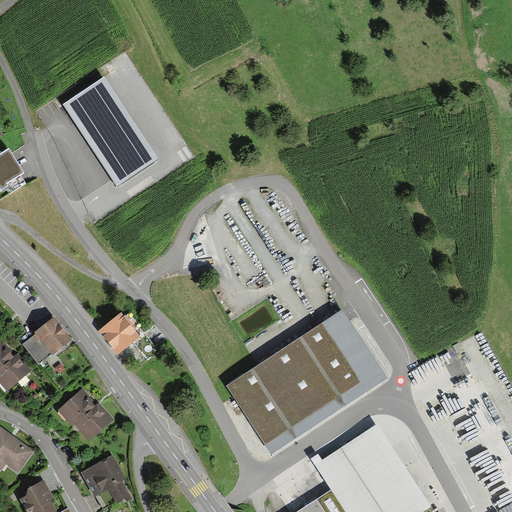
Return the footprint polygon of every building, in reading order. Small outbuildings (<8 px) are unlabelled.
[(155,162),(104,84),(68,108),(119,186),(155,162)] [(0,183),(5,191),(26,180),(23,175),(26,174),(14,151),(0,158),(0,183)] [(100,331),(119,355),(141,338),(123,314),(100,331)] [(234,387),(277,451),(388,379),(346,314),(234,387)] [(22,345),(39,366),(71,340),(54,319),(22,345)] [(1,343),(0,343),(0,380),(9,391),(33,371),(19,354),(14,358),(1,343)] [(81,391),(59,412),(73,427),(75,425),(91,442),(115,420),(99,403),(95,407),(81,391)] [(302,511),(434,511),(378,427),(324,462),(320,455),(311,461),(332,493),(302,511)] [(20,474),(35,453),(1,429),(0,429),(0,468),(3,471),(7,464),(20,474)] [(114,457),(83,474),(96,496),(109,489),(117,505),(131,497),(123,482),(127,479),(114,457)] [(55,511),(50,501),(54,498),(45,481),(28,490),(23,501),(29,511),(55,511)] [(511,511),(511,492),(511,491),(491,497),(494,507),(488,509),(488,511),(511,511)]
